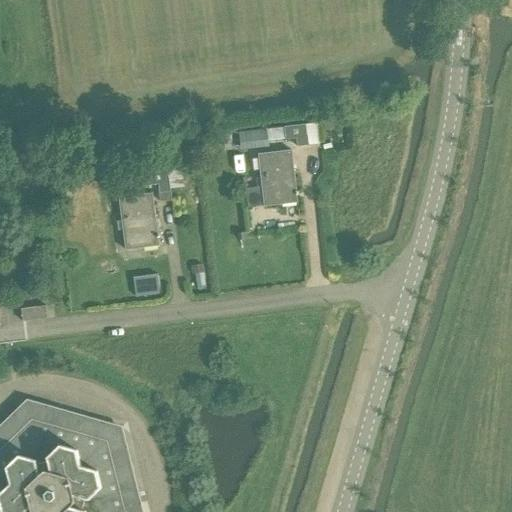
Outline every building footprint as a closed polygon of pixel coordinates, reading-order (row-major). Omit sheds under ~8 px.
[(287,126),(288,139),(299,138),(299,146),(310,145),(308,124),(287,126)] [(241,135),(242,150),(266,148),(265,133),(241,135)] [(260,153),(266,206),(300,202),(294,150),(260,153)] [(128,250),(162,245),(155,193),(121,197),(128,250)] [(25,321),(50,318),(48,305),(24,308),(25,321)] [(31,405),(18,417),(15,413),(0,427),(0,511),(128,511),(131,505),(143,502),(129,446),(125,447),(120,430),(103,425),(105,420),(49,405),(48,409),(31,405)]
